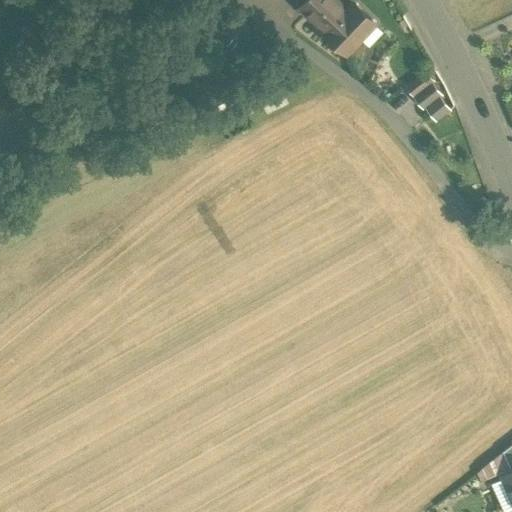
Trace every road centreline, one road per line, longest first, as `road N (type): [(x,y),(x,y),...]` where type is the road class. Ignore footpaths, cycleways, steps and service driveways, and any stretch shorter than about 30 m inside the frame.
road 1 (residential): [(511,249),(485,234),(395,120),(233,0)]
road 2 (tertiary): [(511,187),(425,0)]
